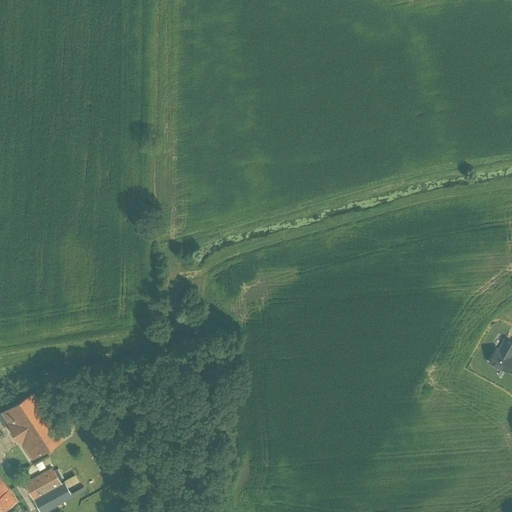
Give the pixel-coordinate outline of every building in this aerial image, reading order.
[(489,361),(507,371),(511,362),(511,357),(510,356),(511,352),(511,343),(504,339),(499,350),(496,348),(489,361)] [(33,459),(65,439),(36,392),(4,412),(11,423),(9,424),(21,444),(23,443),(33,459)] [(0,434),(8,430),(4,422),(0,424),(0,434)] [(61,483),(52,467),(23,483),(40,511),(46,511),(73,497),(65,481),(61,483)] [(0,511),(15,502),(0,478),(0,511)]
